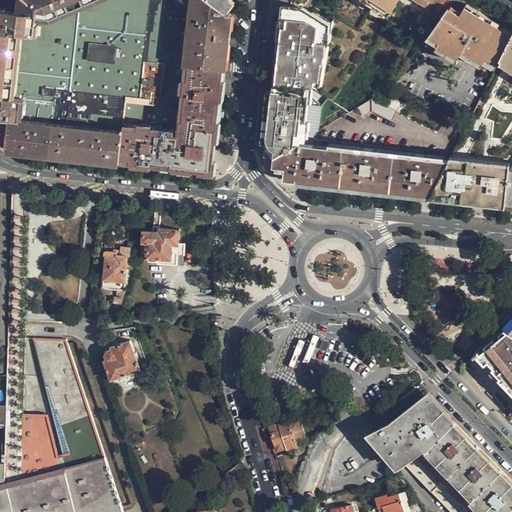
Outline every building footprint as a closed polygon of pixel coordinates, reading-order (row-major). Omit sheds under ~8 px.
[(225,68),(231,13),(229,13),(226,11),(211,0),(18,0),(17,13),(0,11),(0,117),(10,119),(7,144),(7,149),(16,150),(118,162),(123,123),(126,102),(154,104),(162,95),(165,62),(186,64),(225,68)] [(211,0),(226,11),(232,0),(211,0)] [(308,85),(321,96),(334,15),(330,12),(337,0),(290,0),(290,4),(302,6),(301,10),(291,9),(283,82),(308,85)] [(372,42),(396,0),(337,0),(330,12),(334,15),(321,96),(330,105),(372,42)] [(415,0),(443,15),(449,6),(453,0),(415,0)] [(497,69),(511,40),(511,33),(465,5),(465,6),(461,13),(458,11),(438,45),(459,57),(464,50),(497,69)] [(449,6),(443,15),(427,38),(438,45),(458,11),(449,6)] [(276,82),(283,82),(291,9),(285,8),(276,82)] [(431,195),(507,203),(510,166),(511,166),(511,40),(497,69),(450,159),(431,195)] [(224,79),(225,68),(186,64),(186,66),(185,75),(196,76),(197,74),(209,75),(210,78),(224,79)] [(214,160),(224,79),(210,78),(209,75),(197,74),(196,76),(185,75),(183,88),(187,89),(186,102),(181,106),(178,132),(154,130),(154,126),(123,123),(118,162),(198,171),(214,160)] [(276,82),(274,82),(273,89),(269,141),(268,156),(274,156),(298,143),(304,140),(308,85),(283,82),(276,82)] [(273,89),(267,88),(262,141),(269,141),(273,89)] [(372,99),(358,107),(363,116),(373,111),(392,121),(397,112),(372,99)] [(285,179),(421,194),(438,158),(431,157),(431,159),(422,158),(422,151),(314,140),(313,144),(298,143),(274,156),(274,166),(276,166),(276,170),(285,171),(285,179)] [(421,194),(431,195),(450,159),(438,158),(421,194)] [(179,229),(159,227),(159,231),(153,231),(143,230),(142,242),(147,242),(147,256),(162,258),(171,259),(172,243),(178,244),(179,229)] [(162,258),(161,264),(183,266),(184,245),(178,244),(172,243),(171,259),(162,258)] [(118,250),(107,249),(104,250),(104,255),(106,255),(104,278),(125,280),(128,255),(117,254),(118,250)] [(511,332),(506,329),(477,353),(511,389),(511,332)] [(0,511),(112,511),(125,510),(71,339),(37,338),(68,468),(63,469),(6,484),(0,485),(0,511)] [(330,342),(324,339),(321,348),(327,350),(330,342)] [(112,380),(140,369),(130,340),(112,346),(112,349),(107,350),(106,355),(107,359),(105,361),(112,380)] [(511,511),(511,481),(428,396),(372,440),(397,468),(403,463),(451,511),(511,511)] [(0,426),(9,426),(10,414),(10,409),(2,409),(0,398),(0,426)] [(7,462),(6,484),(63,469),(50,416),(10,414),(9,426),(7,462)] [(298,441),(303,439),(306,438),(299,417),(269,426),(278,451),(299,445),(298,441)] [(245,469),(240,462),(230,471),(236,477),(245,469)] [(383,507),(385,511),(384,511),(405,511),(399,493),(388,497),(387,494),(375,498),(378,508),(383,507)]
